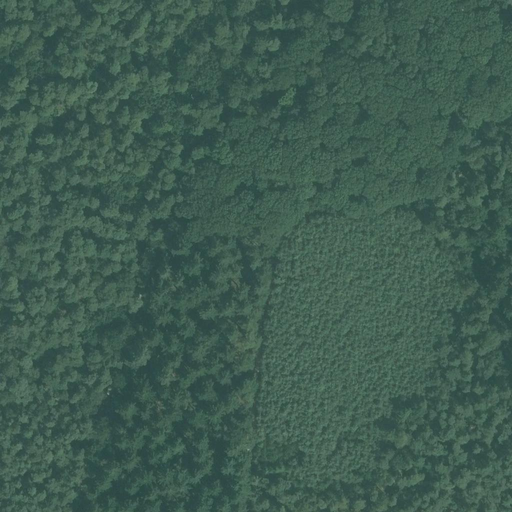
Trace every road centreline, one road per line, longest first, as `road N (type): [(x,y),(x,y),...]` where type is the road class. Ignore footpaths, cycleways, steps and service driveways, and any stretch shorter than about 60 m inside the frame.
road 1 (track): [(245,511),(276,218),(322,150),(388,104),(469,0)]
road 2 (track): [(67,511),(102,403),(221,122),(211,95),(173,66),(205,0)]
road 3 (track): [(511,79),(461,118),(413,200),(276,218)]
road 4 (track): [(413,200),(511,348)]
